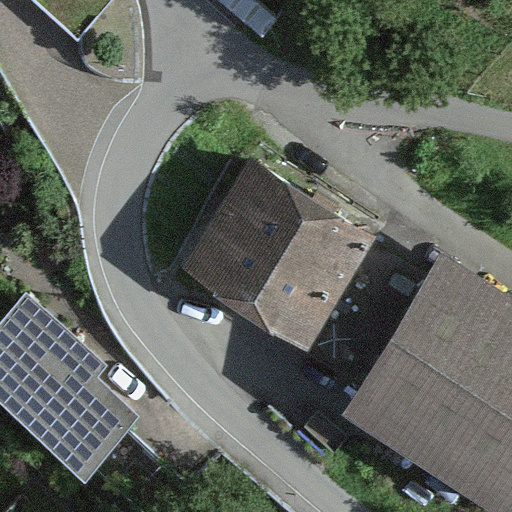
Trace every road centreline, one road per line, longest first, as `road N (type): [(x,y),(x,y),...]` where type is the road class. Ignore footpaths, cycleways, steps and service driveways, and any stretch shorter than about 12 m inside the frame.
road 1 (residential): [(225,79),(183,97),(149,138),(132,193),(135,268),(174,342),(359,511)]
road 2 (residential): [(511,130),(285,81),(225,79)]
